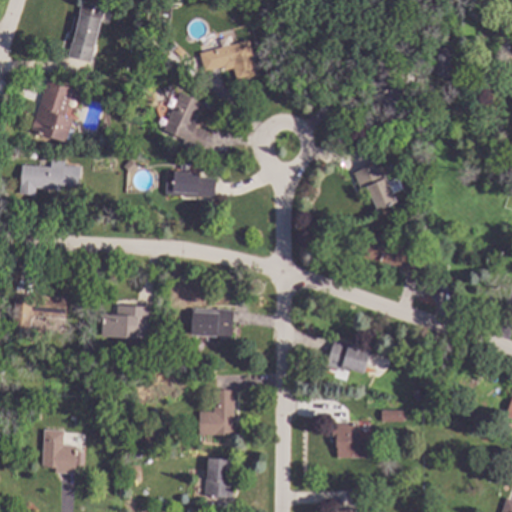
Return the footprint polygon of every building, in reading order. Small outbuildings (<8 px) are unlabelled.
[(103,7),(89,62),(66,56),(72,34),(68,33),(72,16),(76,17),(80,2),(103,7)] [(449,77),(431,76),(432,38),(449,39),(449,77)] [(256,76),(235,81),(231,67),(222,69),(221,66),(203,71),(198,52),(246,39),(256,76)] [(183,51),(178,57),(170,50),(175,44),(183,51)] [(392,86),(395,84),(408,115),(387,124),(368,78),(385,71),(392,86)] [(72,89),(63,116),(72,119),(64,142),(29,130),(46,80),(72,89)] [(174,93),(164,97),(161,88),(171,84),(174,93)] [(201,102),(193,121),(196,122),(194,126),(206,132),(198,150),(181,142),(183,139),(161,129),(178,92),(201,102)] [(115,135),(115,148),(104,147),(104,134),(115,135)] [(93,137),(92,143),(84,141),(85,135),(93,137)] [(136,147),(128,155),(121,148),(129,140),(136,147)] [(377,152),(372,154),(370,150),(367,152),(364,145),(373,141),(377,152)] [(63,161),(62,165),(79,166),(78,186),(62,185),(62,189),(60,189),(60,191),(48,190),(49,188),(34,187),(33,194),(18,193),(20,165),(49,166),(49,160),(63,161)] [(134,165),(128,172),(122,166),(129,160),(134,165)] [(396,202),(376,210),(366,188),(360,190),(352,172),(378,161),(396,202)] [(197,173),(197,177),(214,178),(213,197),(163,193),(164,170),(197,173)] [(413,249),(412,253),(426,258),(420,275),(362,255),(369,234),(413,249)] [(64,296),(63,318),(30,316),(30,319),(12,318),(12,310),(13,310),(14,294),(64,296)] [(152,306),(150,339),(99,335),(101,313),(114,314),(115,304),(152,306)] [(232,309),(230,335),(216,335),(216,336),(188,335),(189,308),(232,309)] [(198,340),(201,343),(201,348),(198,351),(194,351),(190,346),(190,342),(194,339),(198,340)] [(370,351),(363,373),(343,367),(341,371),(324,365),(332,339),(370,351)] [(421,395),(417,401),(409,395),(413,389),(421,395)] [(233,433),(197,433),(197,411),(212,411),(211,390),(232,390),(233,433)] [(511,392),(511,419),(503,416),(510,396),(509,396),(510,392),(511,392)] [(461,402),(458,410),(449,407),(451,399),(461,402)] [(38,406),(38,414),(28,413),(28,406),(38,406)] [(379,422),(402,423),(402,412),(380,411),(379,422)] [(357,437),(368,437),(368,457),(335,457),(336,444),(331,444),(331,423),(357,423),(357,437)] [(63,430),(62,444),(75,445),(73,473),(53,472),(54,466),(40,465),(43,429),(63,430)] [(140,450),(140,457),(127,456),(128,449),(140,450)] [(233,459),(230,497),(203,495),(204,476),(206,476),(207,458),(233,459)] [(511,511),(500,511),(504,497),(511,499),(511,511)]
